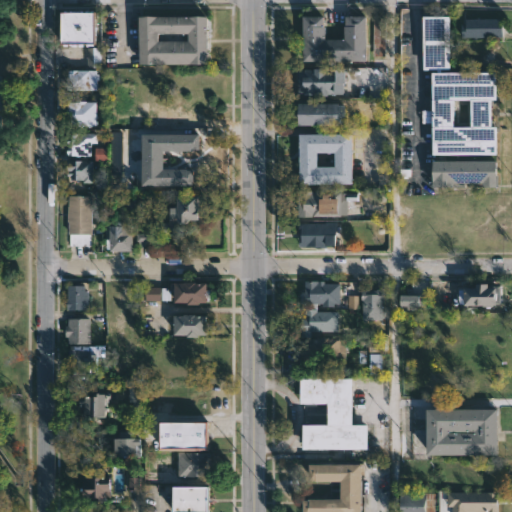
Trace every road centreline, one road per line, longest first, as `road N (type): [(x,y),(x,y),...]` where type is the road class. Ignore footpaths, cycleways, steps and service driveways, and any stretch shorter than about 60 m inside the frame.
road 1 (tertiary): [(251,0),(252,511)]
road 2 (residential): [(45,511),(45,0)]
road 3 (residential): [(45,272),(511,270)]
